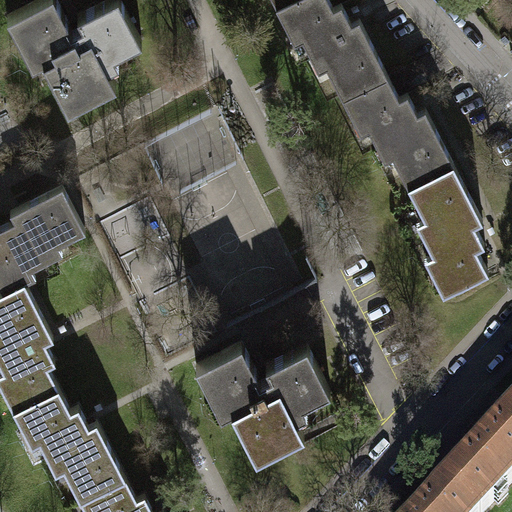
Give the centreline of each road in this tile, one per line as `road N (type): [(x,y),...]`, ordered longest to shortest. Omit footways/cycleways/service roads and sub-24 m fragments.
road 1 (residential): [(511,327),(340,511)]
road 2 (residential): [(422,0),(511,98)]
